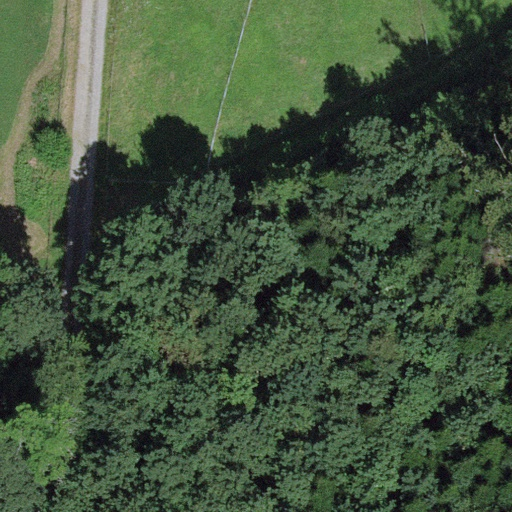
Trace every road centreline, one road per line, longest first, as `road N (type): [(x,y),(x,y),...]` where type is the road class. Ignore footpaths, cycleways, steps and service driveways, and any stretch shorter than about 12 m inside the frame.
road 1 (track): [(0,278),(22,274),(74,230),(41,511)]
road 2 (unclassified): [(92,0),(74,230)]
